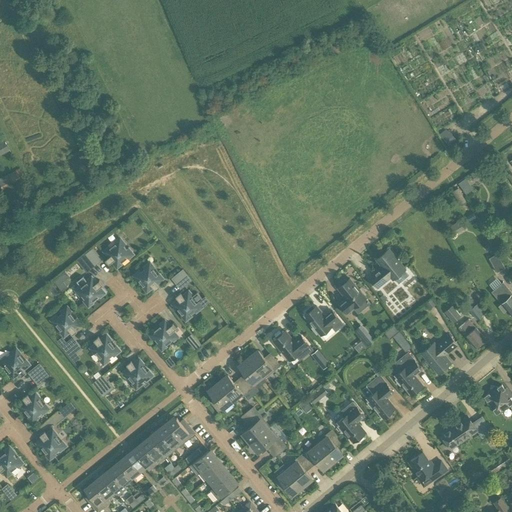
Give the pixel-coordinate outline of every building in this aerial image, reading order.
[(446,129),(440,132),(446,143),(452,140),(446,129)] [(4,141),(0,142),(0,154),(9,150),(4,141)] [(475,186),(485,179),(478,168),(467,175),(475,186)] [(19,169),(0,179),(0,184),(2,188),(24,177),(19,169)] [(459,181),(467,192),(473,188),(465,177),(459,181)] [(451,190),(458,204),(465,200),(457,187),(451,190)] [(458,208),(456,205),(453,207),(449,201),(438,210),(451,228),(457,223),(462,230),(475,221),(470,214),(463,204),(458,208)] [(426,247),(440,236),(431,225),(421,232),(415,224),(402,235),(413,249),(422,242),(426,247)] [(110,256),(105,259),(109,264),(113,261),(117,265),(131,254),(120,240),(106,251),(110,256)] [(93,248),(88,252),(96,262),(101,258),(93,248)] [(383,267),(369,278),(378,288),(391,277),(393,280),(406,270),(389,249),(377,260),(383,267)] [(88,252),(83,256),(91,266),(96,262),(88,252)] [(498,253),(490,257),(497,271),(505,267),(498,253)] [(150,264),(136,276),(147,290),(152,286),(156,291),(160,287),(156,282),(161,278),(150,264)] [(62,290),(67,285),(63,279),(69,275),(64,269),(53,279),(62,290)] [(183,269),(174,276),(179,282),(187,275),(183,269)] [(187,275),(179,282),(183,287),(191,280),(187,275)] [(91,278),(77,290),(89,304),(103,292),(99,288),(103,284),(99,280),(95,283),(91,278)] [(341,285),(338,288),(346,298),(339,304),(347,313),(366,298),(364,295),(365,294),(361,288),(359,290),(350,278),(347,281),(345,279),(340,284),(341,285)] [(511,292),(503,282),(491,291),(501,303),(498,306),(503,312),(507,310),(511,315),(511,294),(511,295),(511,294),(511,292)] [(179,300),(174,304),(186,318),(200,307),(197,303),(202,299),(197,292),(191,297),(188,293),(183,297),(180,292),(175,296),(179,300)] [(432,299),(426,303),(431,309),(437,304),(432,299)] [(476,318),(486,311),(479,301),(468,307),(476,318)] [(308,313),(305,315),(314,327),(312,328),(317,334),(318,332),(320,335),(332,326),(335,330),(343,324),(332,310),(325,316),(316,306),(313,308),(312,306),(306,311),(308,313)] [(452,306),(445,312),(453,322),(460,316),(452,306)] [(67,308),(53,320),(64,334),(69,330),(72,334),(77,331),(73,326),(78,322),(67,308)] [(469,319),(458,327),(465,335),(475,347),(485,339),(469,319)] [(165,322),(151,333),(162,347),(176,336),(172,331),(176,328),(173,323),(169,327),(165,322)] [(355,329),(358,333),(364,328),(361,324),(355,329)] [(394,324),(385,331),(389,337),(398,330),(394,324)] [(277,338),(274,341),(283,352),(281,353),(286,359),(287,357),(289,360),(296,355),(300,359),(312,349),(301,336),(294,341),(285,331),(282,333),(281,332),(275,336),(277,338)] [(434,342),(421,353),(438,373),(451,362),(444,354),(447,352),(448,352),(457,344),(449,334),(436,345),(434,342)] [(97,343),(92,347),(103,361),(117,350),(106,336),(101,340),(98,335),(93,339),(97,343)] [(192,335),(187,339),(195,349),(200,345),(192,335)] [(397,341),(406,351),(412,346),(403,336),(397,341)] [(62,337),(58,340),(66,351),(76,343),(72,338),(66,343),(62,337)] [(76,343),(66,351),(74,361),(79,357),(75,352),(80,348),(76,343)] [(16,350),(2,361),(13,375),(18,371),(22,376),(26,372),(23,368),(28,364),(16,350)] [(252,354),(248,357),(264,377),(280,365),(271,354),(265,359),(258,350),(252,355),(252,354)] [(402,370),(395,375),(397,378),(396,379),(400,385),(402,383),(411,395),(414,392),(415,394),(421,389),(420,387),(423,385),(414,375),(421,369),(408,353),(396,363),(402,370)] [(245,361),(239,366),(246,375),(241,379),(249,390),(255,385),(258,388),(266,381),(264,378),(264,377),(248,357),(244,360),(245,361)] [(130,368),(125,372),(137,386),(151,375),(139,361),(134,364),(131,360),(126,364),(130,368)] [(39,363),(29,371),(34,377),(44,369),(39,363)] [(44,369),(34,377),(39,383),(49,375),(44,369)] [(104,374),(93,383),(104,397),(115,388),(104,374)] [(221,379),(218,382),(232,400),(241,393),(243,395),(249,390),(241,379),(235,384),(228,375),(222,380),(221,379)] [(374,393),(367,398),(369,401),(367,402),(372,408),(374,406),(383,418),(386,415),(387,417),(393,412),(392,410),(395,408),(386,398),(393,392),(379,375),(367,385),(374,393)] [(214,386),(208,391),(216,400),(212,403),(219,411),(232,400),(218,382),(214,385),(214,386)] [(511,399),(501,384),(485,396),(496,412),(509,404),(511,408),(511,399)] [(323,396),(326,400),(330,396),(325,388),(309,399),(312,404),(323,396)] [(26,402),(21,406),(33,420),(47,408),(35,394),(31,398),(27,394),(23,397),(26,402)] [(307,397),(299,401),(303,411),(312,407),(307,397)] [(70,402),(61,410),(65,415),(75,407),(70,402)] [(344,417),(337,422),(340,425),(338,426),(342,432),(344,430),(353,442),(356,439),(358,441),(363,436),(362,435),(365,432),(357,422),(364,416),(352,402),(340,412),(344,417)] [(253,406),(243,415),(247,420),(258,411),(253,406)] [(251,425),(242,433),(247,439),(250,443),(270,426),(258,411),(247,420),(251,425)] [(480,436),(489,433),(483,415),(474,418),(480,436)] [(467,416),(441,434),(451,449),(477,431),(467,416)] [(177,417),(168,425),(182,442),(194,433),(183,419),(180,422),(177,417)] [(168,425),(160,431),(174,449),(182,442),(168,425)] [(270,426),(250,443),(253,447),(253,446),(258,452),(267,445),(271,450),(282,441),(270,426)] [(332,429),(317,442),(333,462),(337,459),(336,458),(342,453),(335,445),(341,440),(332,429)] [(43,439),(39,443),(50,457),(64,445),(53,431),(48,435),(44,431),(40,435),(43,439)] [(160,431),(151,438),(165,456),(174,449),(160,431)] [(151,438),(143,445),(157,463),(165,456),(151,438)] [(282,441),(271,450),(275,455),(286,447),(282,441)] [(317,442),(302,454),(310,465),(316,460),(323,469),(329,464),(329,465),(333,462),(317,442)] [(143,445),(134,452),(148,470),(157,463),(143,445)] [(0,471),(3,469),(7,474),(21,462),(10,448),(0,456),(0,471)] [(198,448),(191,453),(195,457),(201,452),(198,448)] [(208,450),(191,464),(198,473),(216,459),(208,450)] [(422,452),(409,461),(418,475),(417,476),(424,486),(447,470),(441,460),(433,465),(432,463),(430,464),(422,452)] [(191,453),(185,458),(189,462),(195,457),(191,453)] [(302,454),(286,467),(303,487),(307,484),(306,483),(312,478),(305,469),(310,465),(302,454)] [(129,456),(120,463),(132,478),(141,471),(129,456)] [(216,459),(198,473),(198,474),(201,471),(208,479),(222,467),(216,459)] [(509,459),(490,471),(493,475),(511,463),(509,459)] [(180,462),(175,467),(178,471),(184,466),(180,462)] [(120,463),(112,470),(124,485),(132,478),(120,463)] [(175,467),(169,472),(172,476),(178,471),(175,467)] [(222,467),(208,479),(214,487),(211,489),(212,490),(229,476),(222,467)] [(288,469),(275,480),(282,488),(285,485),(293,494),(299,489),(299,490),(303,487),(286,467),(288,469)] [(112,470),(104,477),(116,492),(124,485),(112,470)] [(163,476),(157,481),(160,485),(166,480),(163,476)] [(229,476),(212,490),(219,499),(236,484),(229,476)] [(104,477),(95,484),(110,501),(108,498),(116,492),(104,477)] [(176,477),(172,480),(177,486),(181,482),(176,477)] [(437,479),(438,486),(447,485),(446,478),(437,479)] [(95,484),(86,491),(90,495),(87,497),(98,511),(110,501),(95,484)] [(9,485),(3,489),(11,499),(17,495),(9,485)] [(153,485),(147,490),(150,494),(156,489),(153,485)] [(238,487),(226,496),(230,500),(241,491),(238,487)] [(185,488),(181,491),(186,497),(190,494),(185,488)] [(141,494),(135,499),(139,503),(145,498),(141,494)] [(190,494),(186,497),(191,503),(195,500),(190,494)] [(226,496),(221,501),(224,505),(230,500),(226,496)] [(499,510),(496,511),(508,511),(510,511),(501,498),(494,503),(499,510)] [(135,499),(130,504),(133,508),(139,503),(135,499)] [(149,499),(145,502),(149,508),(153,504),(149,499)] [(258,511),(251,502),(239,511),(258,511)] [(326,511),(342,511),(335,503),(326,511)]
